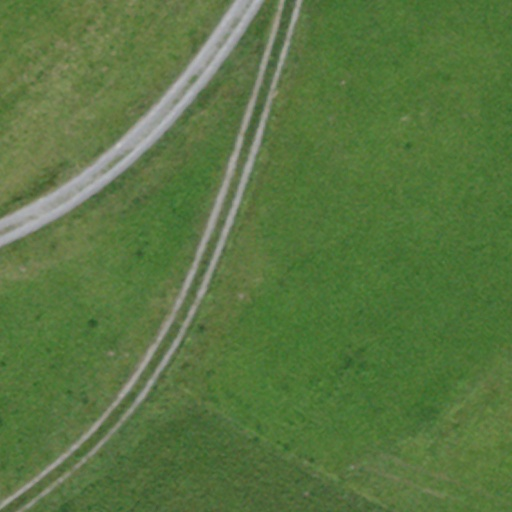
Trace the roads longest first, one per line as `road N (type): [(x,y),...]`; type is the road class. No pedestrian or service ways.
road 1 (track): [(297,0),(211,292),(155,399),(46,511)]
road 2 (track): [(265,0),(197,104),(70,219),(0,250)]
